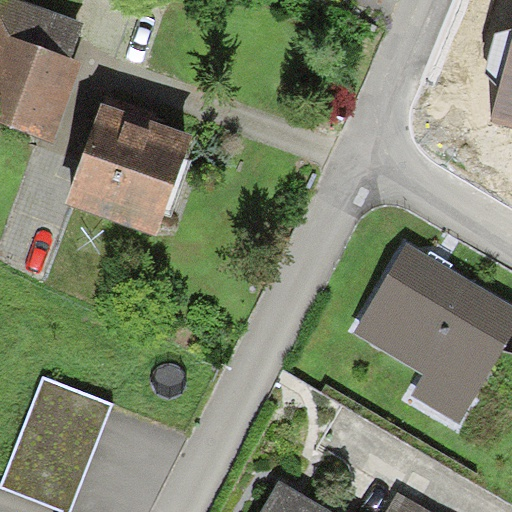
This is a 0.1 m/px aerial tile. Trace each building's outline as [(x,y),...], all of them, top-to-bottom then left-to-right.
[(0,0),(0,127),(54,148),(85,68),(70,62),(84,27),(13,0),(0,0)] [(511,29),(496,33),(485,72),(500,86),(490,121),(511,127),(511,29)] [(157,238),(195,141),(107,107),(69,204),(157,238)] [(511,335),(511,309),(406,246),(353,333),(429,379),(417,398),(459,423),(511,335)] [(108,407),(48,383),(7,487),(67,510),(108,407)] [(327,511),(280,484),(263,511),(327,511)] [(425,511),(399,497),(389,511),(425,511)]
